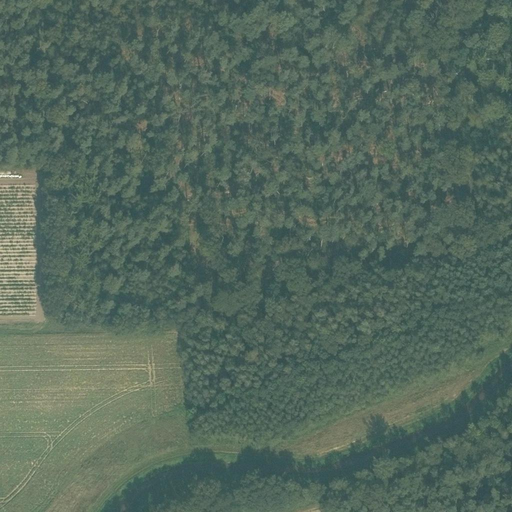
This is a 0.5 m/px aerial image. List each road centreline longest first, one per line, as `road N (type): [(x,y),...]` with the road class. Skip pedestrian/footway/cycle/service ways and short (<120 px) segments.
road 1 (track): [(511,240),(179,326),(46,331),(36,0)]
road 2 (track): [(511,458),(284,511)]
